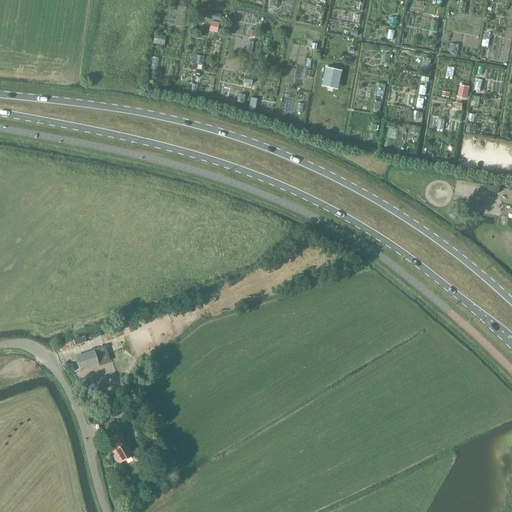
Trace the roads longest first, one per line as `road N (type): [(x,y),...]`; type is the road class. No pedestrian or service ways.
road 1 (secondary): [(0,114),(172,150),(283,188),(381,240),(511,343)]
road 2 (secondary): [(511,302),(409,221),(268,149),(141,114),(0,96)]
road 3 (unclassified): [(105,511),(69,394),(38,351),(0,346)]
